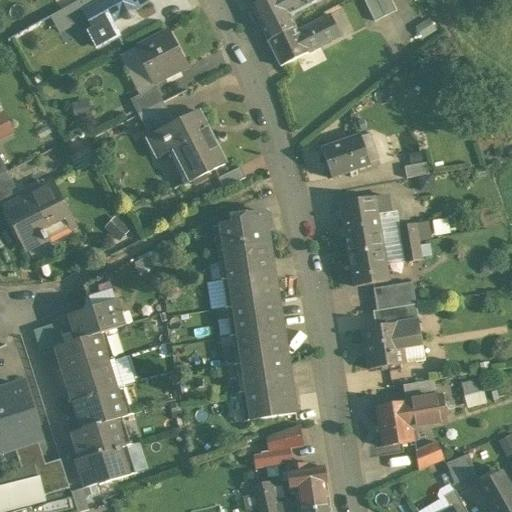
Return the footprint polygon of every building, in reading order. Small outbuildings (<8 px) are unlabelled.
[(78,0),(58,0),(34,15),(39,24),(50,17),(78,2),(80,1),(78,0)] [(106,0),(103,1),(102,0),(81,0),(80,1),(78,2),(86,16),(94,30),(89,32),(97,48),(119,36),(111,23),(121,17),(124,19),(126,20),(129,20),(132,18),(133,16),(134,13),(134,10),(148,2),(146,0),(106,0)] [(262,0),(263,1),(251,7),(268,41),(295,28),(290,16),(319,2),(318,0),(262,0)] [(390,0),(363,0),(375,22),(396,12),(390,0)] [(78,2),(50,17),(58,31),(86,16),(78,2)] [(330,16),(297,32),(295,28),(268,41),(281,67),(341,37),(330,16)] [(170,31),(119,57),(139,96),(154,89),(152,85),(154,85),(152,81),(185,64),(187,68),(188,67),(170,31)] [(139,96),(132,100),(139,115),(163,103),(155,88),(139,96)] [(163,103),(139,115),(150,136),(173,124),(163,103)] [(150,136),(148,137),(159,159),(174,152),(190,183),(225,165),(198,112),(173,124),(150,136)] [(360,135),(322,149),(332,179),(371,166),(360,135)] [(426,164),(405,168),(407,179),(428,175),(426,164)] [(240,168),(219,179),(224,189),(245,179),(240,168)] [(8,172),(0,176),(0,203),(19,194),(8,172)] [(435,195),(434,178),(420,179),(421,196),(435,195)] [(51,184),(6,207),(25,243),(41,235),(45,242),(49,240),(48,238),(72,225),(51,184)] [(376,210),(387,208),(385,196),(374,198),(376,210)] [(374,198),(341,204),(344,221),(377,215),(376,210),(374,198)] [(376,210),(377,215),(382,249),(402,245),(399,227),(395,206),(387,208),(376,210)] [(236,209),(211,222),(213,229),(214,229),(214,228),(240,224),(239,220),(241,220),(236,209)] [(266,213),(249,216),(247,219),(241,220),(239,220),(240,224),(214,228),(214,229),(218,252),(222,251),(269,244),(267,231),(269,231),(271,229),(268,215),(266,213)] [(377,215),(344,221),(350,254),(382,249),(377,215)] [(118,217),(109,223),(118,238),(127,232),(118,217)] [(415,224),(418,242),(432,240),(429,222),(415,224)] [(415,224),(399,227),(402,245),(418,242),(415,224)] [(418,242),(402,245),(405,263),(421,261),(418,242)] [(269,244),(222,251),(224,261),(221,262),(224,281),(273,273),(269,244)] [(402,245),(382,249),(385,267),(405,263),(402,245)] [(382,249),(350,254),(355,288),(388,282),(385,267),(382,249)] [(273,273),(224,281),(227,300),(230,299),(231,308),(278,301),(273,273)] [(93,309),(70,317),(77,341),(101,333),(102,334),(124,327),(107,274),(83,287),(87,299),(90,298),(93,309)] [(412,283),(373,289),(377,312),(416,305),(412,283)] [(278,301),(231,308),(233,318),(230,318),(233,337),(282,329),(278,301)] [(377,312),(373,312),(376,327),(397,324),(419,320),(416,305),(377,312)] [(419,320),(397,324),(402,350),(423,347),(419,320)] [(57,323),(34,332),(40,353),(64,345),(57,323)] [(376,327),(363,330),(370,370),(404,364),(402,350),(397,324),(376,327)] [(282,329),(233,337),(236,356),(238,356),(240,365),(287,357),(282,329)] [(77,341),(56,348),(65,376),(113,361),(107,342),(105,343),(102,334),(101,333),(77,341)] [(170,342),(134,352),(139,371),(176,361),(170,342)] [(423,347),(402,350),(404,364),(425,361),(423,347)] [(287,357),(240,365),(241,374),(238,374),(241,393),(291,386),(287,357)] [(119,361),(125,384),(134,381),(128,359),(119,361)] [(113,361),(65,376),(74,403),(119,389),(116,380),(119,379),(113,361)] [(482,377),(461,382),(466,407),(487,403),(482,377)] [(433,381),(403,386),(406,402),(408,402),(436,398),(436,397),(433,381)] [(11,392),(0,395),(0,446),(17,441),(19,446),(41,439),(24,386),(10,390),(11,392)] [(291,386),(241,393),(244,412),(247,412),(249,421),(243,422),(243,423),(296,415),(291,386)] [(119,389),(74,403),(83,430),(118,419),(118,420),(128,417),(125,407),(128,406),(122,388),(119,389)] [(406,402),(376,407),(382,448),(414,443),(411,423),(445,418),(441,396),(436,397),(436,398),(408,402),(406,402)] [(118,419),(83,430),(83,431),(73,434),(81,460),(82,461),(126,447),(129,446),(124,427),(121,428),(118,420),(118,419)] [(300,426),(266,438),(269,452),(290,449),(290,450),(304,447),(300,426)] [(511,434),(501,439),(508,454),(511,452),(511,434)] [(437,443),(415,447),(419,471),(444,460),(437,443)] [(0,477),(0,511),(4,511),(39,504),(42,497),(70,489),(60,460),(45,465),(39,444),(16,452),(22,472),(0,477)] [(126,447),(82,461),(81,460),(78,461),(86,488),(99,484),(99,486),(132,476),(129,466),(131,465),(126,447)] [(269,452),(261,453),(262,456),(254,457),(255,468),(292,463),(290,450),(290,449),(269,452)] [(468,455),(446,464),(454,486),(476,476),(468,455)] [(309,464),(286,468),(290,495),(295,495),(296,500),(299,511),(330,505),(327,485),(324,468),(310,470),(309,464)] [(480,487),(502,475),(496,466),(476,476),(480,487)] [(511,511),(511,493),(502,475),(480,487),(493,511),(511,511)] [(271,483),(253,487),(258,511),(293,511),(299,511),(296,500),(276,505),(271,483)] [(82,489),(71,493),(77,511),(84,511),(89,510),(82,489)] [(467,511),(455,491),(444,497),(451,510),(452,510),(452,511),(467,511)]
